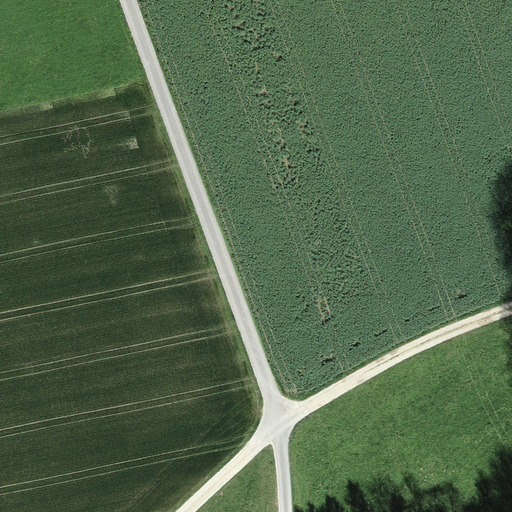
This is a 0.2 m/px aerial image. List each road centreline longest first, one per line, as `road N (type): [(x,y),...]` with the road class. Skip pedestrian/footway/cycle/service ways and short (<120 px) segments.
road 1 (track): [(127,0),(279,429),(284,511)]
road 2 (track): [(190,511),(279,429),(381,362),(511,310)]
